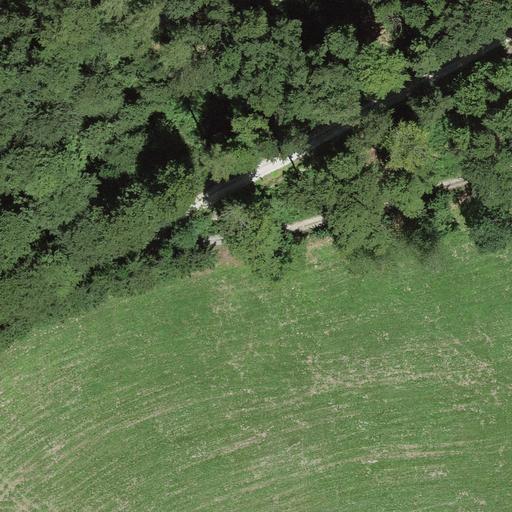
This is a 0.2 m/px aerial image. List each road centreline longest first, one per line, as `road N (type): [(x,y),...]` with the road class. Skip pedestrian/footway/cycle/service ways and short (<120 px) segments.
road 1 (track): [(0,308),(511,32)]
road 2 (track): [(122,240),(265,232),(511,168)]
